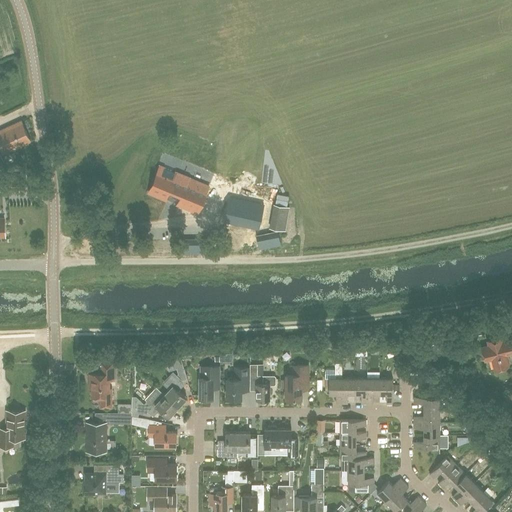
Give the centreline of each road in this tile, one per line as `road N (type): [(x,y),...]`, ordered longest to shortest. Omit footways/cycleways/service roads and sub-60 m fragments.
road 1 (unclassified): [(52,262),(310,258),(511,225)]
road 2 (residential): [(192,511),(201,414),(372,411)]
road 3 (tertiary): [(52,262),(49,165),(15,0)]
road 4 (tertiary): [(42,511),(55,417),(52,262)]
road 5 (residential): [(452,511),(408,474),(405,411)]
